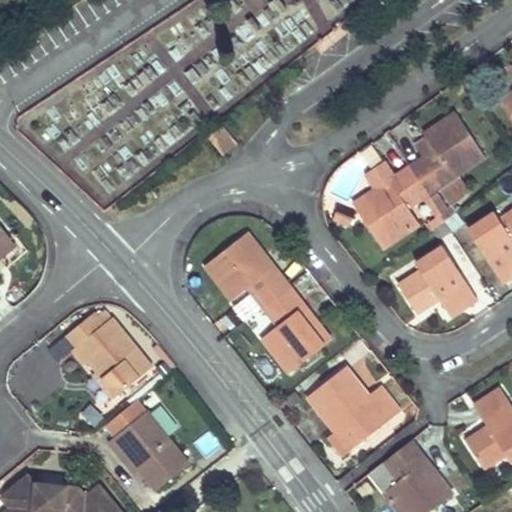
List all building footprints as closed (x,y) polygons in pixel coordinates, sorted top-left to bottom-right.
[(320,19),(337,20),(338,2),(322,0),(320,19)] [(511,76),(495,88),(502,99),(511,92),(511,76)] [(511,93),(502,100),(506,105),(511,101),(511,93)] [(436,151),(412,167),(430,195),(474,166),(470,161),(484,152),(458,113),(425,135),(436,151)] [(225,125),(210,137),(224,154),(239,141),(225,125)] [(470,161),(474,166),(487,157),(484,152),(470,161)] [(388,197),(382,187),(355,204),(384,248),(422,223),(411,207),(430,195),(412,167),(390,181),(397,191),(388,197)] [(390,181),(382,187),(388,197),(397,191),(390,181)] [(511,276),(511,213),(502,220),(497,212),(470,229),(504,282),(511,276)] [(435,230),(447,221),(443,215),(431,223),(435,230)] [(454,231),(447,221),(435,230),(441,239),(454,231)] [(0,249),(12,240),(0,225),(0,249)] [(260,265),(270,257),(251,232),(209,263),(235,299),(250,287),(265,307),(292,286),(278,267),(267,274),(260,265)] [(0,249),(0,259),(17,246),(12,240),(0,249)] [(400,284),(415,308),(438,293),(441,297),(453,315),(479,298),(445,246),(418,264),(422,270),(400,284)] [(278,267),(270,257),(260,265),(267,274),(278,267)] [(297,313),(307,305),(292,286),(265,307),(279,326),(264,337),(291,373),(334,341),(313,314),(303,322),(297,313)] [(418,312),(441,297),(438,293),(415,308),(418,312)] [(303,322),(313,314),(307,305),(297,313),(303,322)] [(100,369),(120,394),(151,368),(112,319),(105,325),(96,313),(71,333),(80,345),(75,349),(84,360),(89,356),(100,369)] [(375,402),(370,396),(347,366),(340,372),(368,408),(375,402)] [(114,399),(115,397),(120,394),(100,369),(94,374),(114,399)] [(309,396),(337,432),(341,429),(355,448),(402,412),(382,386),(370,396),(375,402),(368,408),(340,372),(309,396)] [(475,405),(489,425),(492,431),(470,445),(485,468),(507,454),(511,460),(511,402),(502,387),(475,405)] [(122,405),(115,397),(114,399),(109,402),(111,414),(122,405)] [(147,409),(137,398),(103,425),(113,438),(147,409)] [(159,490),(191,464),(147,409),(113,438),(108,441),(119,455),(126,449),(140,467),(159,490)] [(492,431),(489,425),(467,440),(470,445),(492,431)] [(337,432),(329,439),(343,457),(355,448),(341,429),(337,432)] [(213,434),(197,441),(203,454),(219,447),(213,434)] [(419,467),(429,460),(414,440),(387,461),(373,472),(387,491),(402,511),(431,511),(455,495),(435,468),(425,476),(419,467)] [(134,472),(140,467),(126,449),(119,455),(134,472)] [(425,476),(435,468),(429,460),(419,467),(425,476)] [(41,491),(41,484),(21,482),(2,497),(10,507),(8,508),(11,511),(117,511),(100,489),(87,499),(79,489),(57,486),(56,493),(41,491)] [(57,486),(41,484),(41,491),(56,493),(57,486)]
